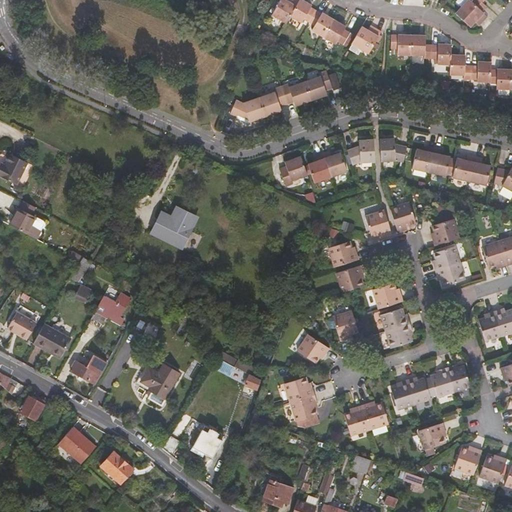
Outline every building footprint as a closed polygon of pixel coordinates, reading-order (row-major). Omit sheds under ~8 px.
[(295,9),(299,0),(291,0),(291,1),(288,0),(279,0),(272,13),(287,22),(295,9)] [(299,0),(295,9),(307,17),(309,13),(313,16),(321,3),(316,1),(316,0),(299,0)] [(468,0),(456,13),(466,22),(471,27),(475,23),(480,18),(484,21),(489,16),(483,11),(473,1),(471,0),(468,0)] [(474,0),(473,1),(483,11),(487,6),(483,2),(481,0),(474,0)] [(316,23),(328,30),(328,29),(338,12),(334,10),(328,6),(326,5),(325,6),(321,3),(313,16),(319,19),(316,23)] [(338,12),(328,29),(341,37),(343,34),(348,37),(356,25),(351,22),(351,20),(350,19),(344,16),(338,12)] [(479,27),(484,21),(480,18),(475,23),(479,27)] [(367,19),(357,36),(374,46),(386,25),(380,21),(377,25),(372,22),(367,19)] [(399,52),(413,52),(414,33),(409,33),(402,32),(394,32),(393,46),(399,46),(399,52)] [(428,56),(434,56),(434,43),(429,42),(429,34),(427,33),(421,33),(414,33),(413,52),(428,53),(428,56)] [(454,52),(454,42),(449,42),(443,42),(440,41),(440,43),(434,43),(434,56),(440,57),(440,62),(453,63),(454,52)] [(468,78),(474,78),(474,64),(468,63),(469,53),(466,53),(461,53),(454,52),(453,63),(453,72),(468,73),(468,78)] [(480,80),(493,80),(494,68),(494,60),(489,60),(483,60),(480,60),(480,64),(474,64),(474,78),(479,78),(480,80)] [(493,80),(493,82),(500,82),(499,87),(511,87),(511,67),(509,67),(503,67),(500,66),(500,68),(494,68),(493,80)] [(305,84),(312,103),(327,98),(326,93),(324,90),(332,87),(327,73),(319,75),(321,79),(305,84)] [(296,108),(312,103),(305,84),(289,90),(288,86),(282,88),(287,103),(293,100),(294,104),(296,108)] [(279,105),(287,103),(282,88),(274,91),(275,94),(260,100),(266,118),(282,113),(280,109),(279,105)] [(250,124),(266,118),(260,100),(244,105),(238,103),(231,117),(237,120),(238,119),(241,120),(248,118),(250,124)] [(360,163),(374,162),(373,140),(358,141),(358,147),(347,151),(352,165),(360,163)] [(395,140),(380,140),(381,162),(395,161),(403,163),(407,148),(395,146),(395,140)] [(429,172),(435,148),(427,146),(427,148),(426,152),(422,151),(416,149),(412,168),(429,172)] [(442,150),(435,148),(429,172),(446,176),(450,157),(444,156),(440,155),(441,152),(442,150)] [(2,162),(0,165),(0,175),(16,185),(28,161),(12,153),(6,164),(2,162)] [(330,153),(323,155),(331,178),(347,173),(341,155),(335,157),(332,158),(331,155),(330,153)] [(331,178),(323,155),(315,158),(316,160),(317,163),(314,164),(308,166),(314,184),(331,178)] [(452,178),(469,182),(475,157),(467,156),(467,158),(466,161),(463,160),(456,159),(452,178)] [(475,157),(469,182),(485,186),(490,167),(483,165),(480,165),(481,162),(481,159),(475,157)] [(292,182),(308,176),(301,158),(286,163),(287,167),(288,171),(281,174),(285,188),(293,185),(292,182)] [(511,192),(511,167),(508,172),(498,170),(494,185),(500,186),(511,192)] [(85,211),(94,215),(99,206),(90,202),(85,211)] [(26,203),(22,210),(34,217),(38,209),(26,203)] [(408,203),(390,209),(398,234),(405,232),(404,229),(409,227),(415,225),(408,203)] [(14,216),(9,224),(36,239),(40,230),(32,226),(36,218),(34,217),(22,210),(17,208),(13,215),(14,216)] [(152,231),(181,246),(195,217),(177,208),(172,219),(161,213),(152,231)] [(392,236),(384,212),(365,218),(372,239),(379,237),(383,235),(384,239),(392,236)] [(434,246),(458,239),(452,220),(431,227),(433,233),(435,238),(432,239),(434,246)] [(336,238),(339,231),(332,228),(329,235),(336,238)] [(511,237),(498,242),(506,267),(511,265),(511,262),(511,261),(511,260),(511,237)] [(328,248),(334,267),(358,259),(356,252),(352,253),(351,249),(349,242),(328,248)] [(506,267),(498,242),(481,247),(488,268),(494,266),(498,265),(499,269),(506,267)] [(435,272),(459,264),(453,247),(433,253),(435,260),(436,263),(433,265),(435,272)] [(79,262),(83,257),(84,257),(72,250),(69,256),(79,262)] [(83,275),(91,262),(83,257),(79,262),(73,272),(78,275),(79,272),(83,275)] [(464,280),(459,264),(435,272),(437,279),(441,278),(441,281),(443,287),(464,280)] [(336,274),(342,293),(350,290),(363,286),(361,279),(359,275),(363,274),(361,266),(336,274)] [(376,309),(402,301),(400,295),(396,296),(394,292),(392,284),(371,291),(376,309)] [(105,294),(115,299),(118,292),(109,287),(105,294)] [(14,288),(5,302),(10,305),(20,291),(14,288)] [(75,298),(85,303),(90,293),(79,289),(75,298)] [(120,291),(114,301),(124,307),(127,303),(122,300),(125,294),(120,291)] [(29,296),(22,292),(20,297),(27,301),(29,296)] [(124,307),(114,301),(104,295),(98,304),(113,313),(114,312),(119,315),(124,307)] [(385,331),(409,324),(407,317),(406,317),(403,318),(402,314),(400,308),(379,315),(385,331)] [(494,313),(502,337),(511,333),(511,310),(505,313),(502,314),(501,310),(494,313)] [(7,327),(26,338),(35,323),(16,311),(7,327)] [(346,337),(350,335),(357,333),(351,311),(332,317),(330,318),(327,320),(330,329),(334,330),(336,329),(340,343),(347,340),(346,337)] [(485,343),(502,337),(494,313),(487,315),(488,319),(484,320),(479,321),(485,343)] [(44,323),(33,343),(48,352),(50,349),(61,355),(70,339),(44,323)] [(411,331),(409,324),(385,331),(390,349),(411,343),(409,336),(407,332),(410,331),(411,331)] [(320,352),(324,354),(328,348),(306,333),(295,350),(314,362),(318,355),(320,352)] [(59,358),(61,355),(50,349),(48,352),(59,358)] [(218,358),(237,368),(238,366),(237,364),(238,362),(229,357),(228,358),(220,353),(218,358)] [(75,360),(69,370),(93,384),(106,361),(93,354),(86,366),(75,360)] [(240,377),(244,371),(237,368),(218,358),(214,365),(221,370),(222,368),(240,377)] [(249,374),(250,375),(254,368),(241,361),(238,366),(237,368),(244,371),(249,374)] [(148,389),(164,398),(179,373),(163,363),(158,372),(149,366),(140,381),(150,386),(148,389)] [(503,379),(505,386),(511,384),(511,363),(496,369),(498,376),(502,375),(503,379)] [(445,368),(453,393),(471,387),(464,366),(458,368),(454,370),(453,366),(445,368)] [(437,398),(453,393),(445,368),(438,371),(439,374),(436,375),(430,377),(437,398)] [(6,388),(12,378),(0,371),(0,382),(4,386),(6,388)] [(257,390),(260,380),(250,375),(249,374),(245,385),(257,390)] [(283,384),(289,402),(314,394),(312,387),(311,388),(307,389),(306,384),(304,377),(283,384)] [(413,379),(406,381),(414,405),(430,400),(424,379),(417,381),(414,382),(413,379)] [(414,405),(406,381),(399,383),(400,386),(396,388),(390,390),(397,411),(414,405)] [(149,397),(162,404),(165,399),(152,392),(149,397)] [(314,394),(289,402),(295,421),(304,418),(311,416),(316,414),(313,407),(312,402),(315,401),(316,401),(314,394)] [(41,409),(46,401),(38,397),(37,400),(30,396),(28,399),(22,411),(36,420),(41,409)] [(368,403),(361,405),(369,430),(387,424),(381,403),(373,406),(369,407),(368,403)] [(369,430),(361,405),(353,407),(354,408),(355,412),(351,413),(344,415),(350,436),(369,430)] [(249,431),(254,433),(258,422),(253,420),(249,431)] [(82,461),(96,446),(74,424),(60,440),(82,461)] [(440,431),(444,430),(442,424),(417,431),(423,450),(444,444),(442,436),(440,431)] [(221,439),(223,435),(219,433),(219,432),(209,427),(209,428),(204,425),(202,428),(201,427),(190,449),(202,456),(203,453),(212,458),(222,439),(221,439)] [(179,441),(170,435),(162,447),(162,448),(170,454),(179,441)] [(37,449),(41,454),(49,444),(45,440),(37,449)] [(473,475),(481,451),(475,448),(473,452),(469,451),(461,448),(454,468),(473,475)] [(121,483),(134,469),(114,451),(102,465),(121,483)] [(371,459),(356,454),(351,466),(367,471),(371,459)] [(502,471),(506,459),(500,457),(498,461),(494,459),(486,456),(479,477),(497,484),(502,471)] [(428,463),(421,467),(425,473),(431,469),(428,463)] [(296,485),(301,487),(303,482),(308,467),(303,465),(296,485)] [(308,467),(303,482),(309,484),(315,469),(308,467)] [(410,473),(405,471),(403,479),(421,486),(423,478),(411,474),(410,473)] [(322,490),(328,492),(329,488),(334,475),(327,473),(322,490)] [(262,500),(281,507),(283,501),(287,503),(293,488),(269,480),(262,500)] [(328,492),(320,511),(346,511),(347,511),(329,504),(335,490),(329,488),(328,492)] [(384,503),(394,507),(397,499),(386,495),(384,503)] [(296,500),(291,511),(314,511),(316,507),(296,500)]
